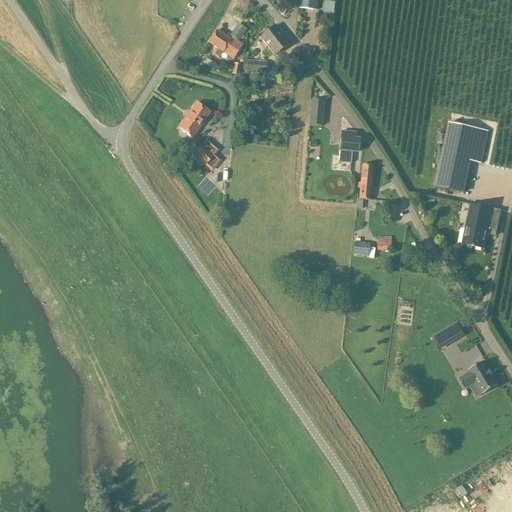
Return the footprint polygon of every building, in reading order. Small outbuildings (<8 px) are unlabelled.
[(299,0),(298,7),(316,10),(317,0),(299,0)] [(334,15),(335,2),(325,1),(324,14),(334,15)] [(239,41),(246,30),(238,24),(230,36),(239,41)] [(274,56),(289,44),(275,25),(260,37),(274,56)] [(230,40),(217,30),(208,43),(232,59),(242,45),(232,38),(230,40)] [(266,73),(267,62),(243,60),(242,71),(266,73)] [(241,65),(234,63),(232,74),(239,75),(241,65)] [(324,102),(311,100),(309,124),(321,126),(324,102)] [(192,137),(209,112),(196,103),(179,128),(192,137)] [(480,164),(487,131),(448,123),(435,187),(464,194),(470,162),(480,164)] [(358,152),(359,139),(355,139),(356,133),(341,132),(339,151),(340,151),(339,163),(351,164),(352,152),(358,152)] [(212,170),(218,162),(212,156),(217,151),(206,141),(194,155),(212,170)] [(369,200),(373,166),(362,164),(360,183),(358,183),(358,188),(359,188),(358,199),(369,200)] [(394,221),(397,205),(389,204),(386,220),(394,221)] [(484,249),(492,209),(470,205),(462,245),(484,249)] [(378,251),(392,250),(391,236),(377,237),(378,251)] [(369,257),(371,244),(355,242),(354,255),(369,257)] [(453,340),(463,333),(458,324),(457,323),(446,329),(447,330),(453,340)] [(487,380),(494,392),(508,384),(503,375),(504,375),(500,368),(499,368),(493,360),(486,364),(488,367),(481,371),(470,377),(475,386),(487,380)] [(450,373),(426,386),(432,396),(455,382),(450,373)]
